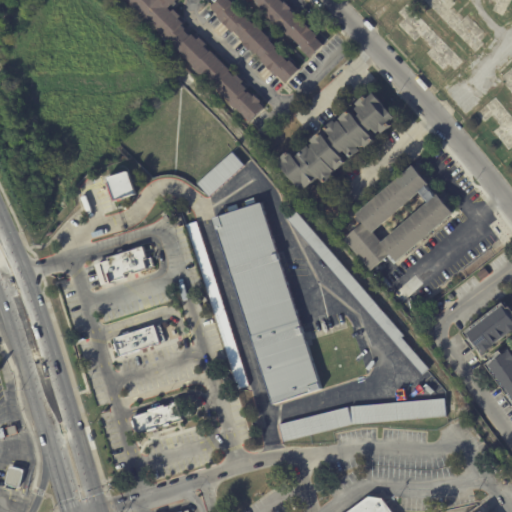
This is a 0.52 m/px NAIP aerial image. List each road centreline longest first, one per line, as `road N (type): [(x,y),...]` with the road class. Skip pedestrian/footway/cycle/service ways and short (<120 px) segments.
road 1 (residential): [(325,0),(511,210)]
road 2 (primary): [(98,511),(23,272)]
road 3 (primary): [(0,284),(51,441)]
